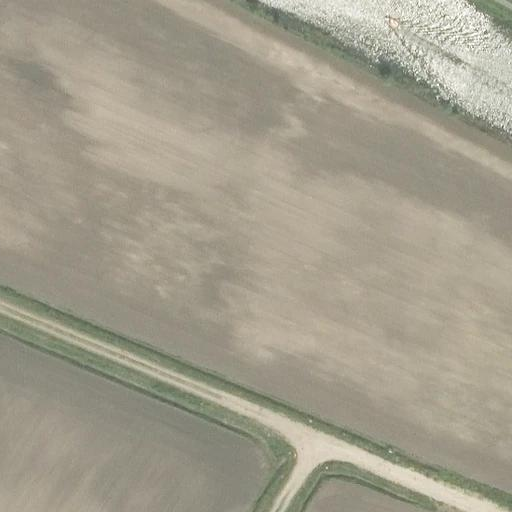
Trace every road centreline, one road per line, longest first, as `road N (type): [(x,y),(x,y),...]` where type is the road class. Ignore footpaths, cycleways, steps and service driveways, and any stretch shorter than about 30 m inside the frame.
road 1 (unclassified): [(319,446),(0,312)]
road 2 (unclassified): [(319,446),(488,511)]
